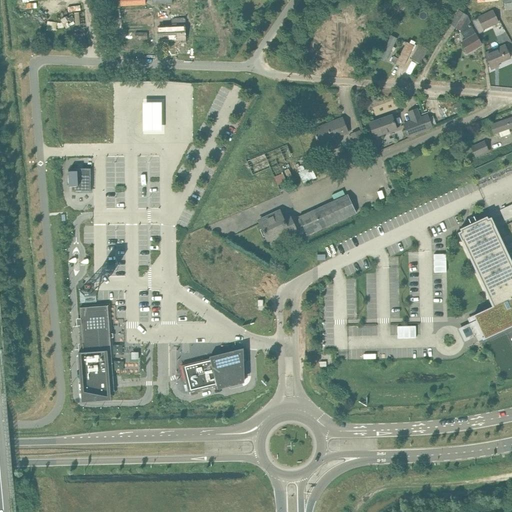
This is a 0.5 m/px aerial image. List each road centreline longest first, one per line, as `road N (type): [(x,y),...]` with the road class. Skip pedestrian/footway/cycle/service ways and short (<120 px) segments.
road 1 (unclassified): [(39,152),(36,61),(250,66)]
road 2 (unclassified): [(305,419),(294,300),(308,277),(279,301),(277,418)]
road 3 (primary): [(0,463),(265,462)]
road 4 (unclassified): [(511,95),(250,66)]
road 5 (primary): [(262,434),(0,442)]
road 6 (primary): [(511,414),(409,429),(317,430)]
road 7 (primary): [(367,456),(511,444)]
